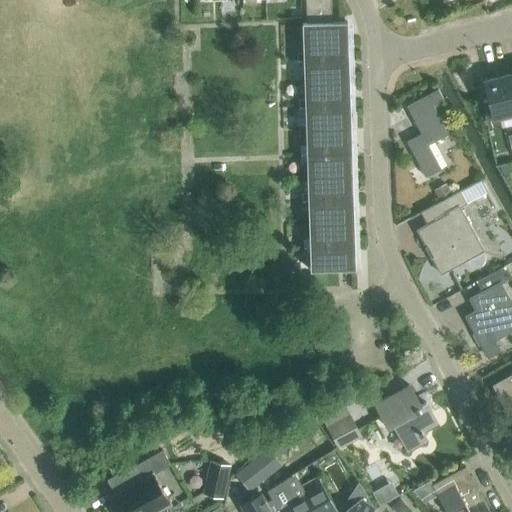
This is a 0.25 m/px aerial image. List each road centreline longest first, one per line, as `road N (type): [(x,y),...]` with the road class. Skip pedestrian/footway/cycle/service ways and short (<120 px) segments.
road 1 (residential): [(376,60),(379,223),(403,290),(511,489)]
road 2 (residential): [(376,60),(511,24)]
